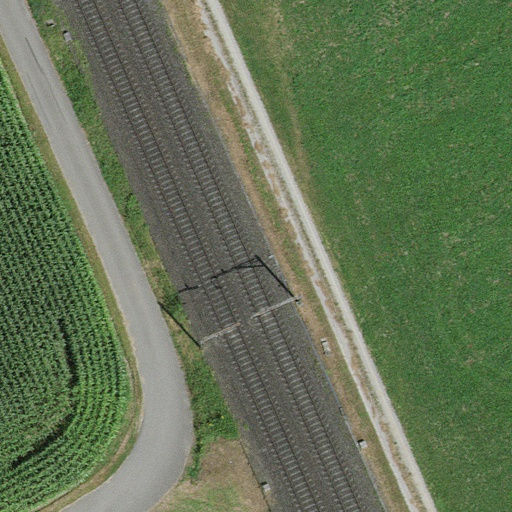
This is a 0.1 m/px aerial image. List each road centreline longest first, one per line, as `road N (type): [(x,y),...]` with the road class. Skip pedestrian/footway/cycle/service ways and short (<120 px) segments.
road 1 (track): [(4,0),(132,294),(159,379),(144,475),(93,511)]
road 2 (track): [(206,0),(433,511)]
